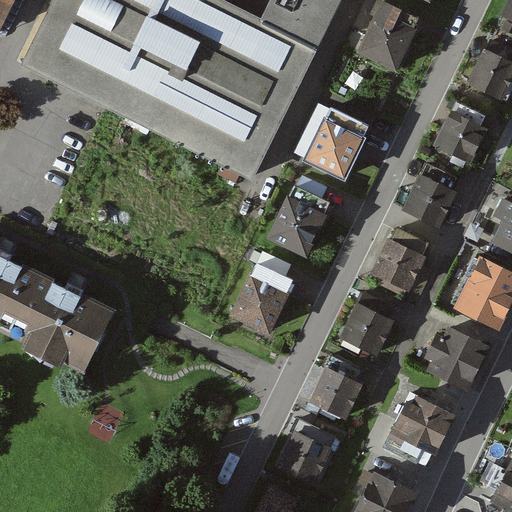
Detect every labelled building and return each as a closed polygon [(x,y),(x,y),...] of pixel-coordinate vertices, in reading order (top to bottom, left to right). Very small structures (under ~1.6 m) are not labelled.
[(0,0),(0,26),(13,0),(0,0)] [(55,0),(22,67),(253,180),(342,0),(55,0)] [(421,23),(383,4),(357,55),(396,74),(421,23)] [(511,77),(511,64),(485,53),(471,85),(502,99),(511,77)] [(369,128),(333,111),(308,161),(345,178),(369,128)] [(486,132),(452,117),(437,150),(471,166),(486,132)] [(421,177),(404,214),(440,231),(457,194),(421,177)] [(332,206),(295,188),(270,239),(307,257),(332,206)] [(492,243),(511,252),(511,202),(502,198),(494,214),(503,219),(492,243)] [(391,239),(424,255),(430,242),(397,226),(391,239)] [(388,237),(370,274),(409,293),(427,256),(424,255),(391,239),(388,237)] [(0,330),(7,334),(39,271),(5,254),(0,251),(0,330)] [(454,307),(500,330),(511,305),(511,270),(480,255),(479,258),(474,256),(464,276),(469,278),(454,307)] [(115,309),(39,271),(7,334),(24,342),(21,347),(61,367),(64,362),(83,372),(115,309)] [(292,296),(251,276),(231,317),(272,337),(292,296)] [(394,321),(359,304),(341,339),(376,357),(394,321)] [(488,346),(448,327),(428,369),(468,388),(488,346)] [(361,385),(326,369),(310,402),(346,418),(361,385)] [(452,416),(412,397),(394,434),(435,453),(452,416)] [(277,467),(315,485),(333,448),(331,447),(336,436),(296,417),(289,432),(293,434),(277,467)] [(511,511),(511,464),(497,496),(511,503),(507,511),(511,511)] [(409,511),(418,493),(374,473),(356,511),(409,511)] [(291,511),(264,500),(258,511),(291,511)]
